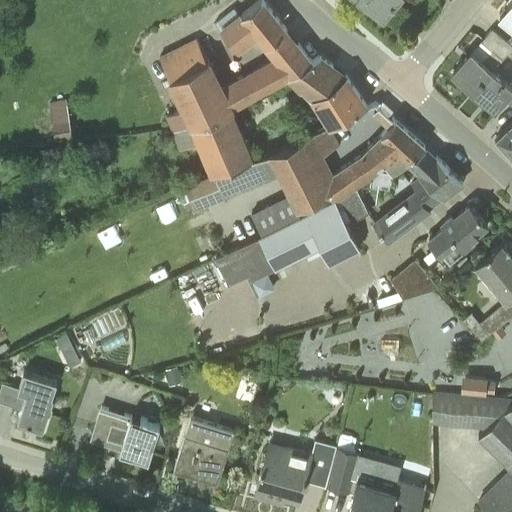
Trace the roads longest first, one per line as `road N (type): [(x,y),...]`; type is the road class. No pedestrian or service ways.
road 1 (residential): [(0,455),(182,511)]
road 2 (tertiary): [(511,186),(399,86)]
road 3 (tertiary): [(399,86),(292,0)]
